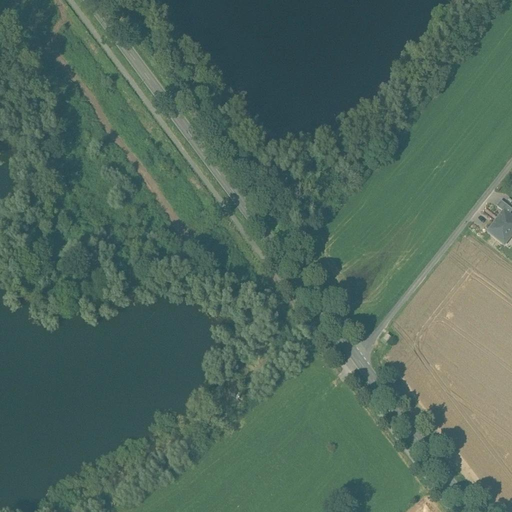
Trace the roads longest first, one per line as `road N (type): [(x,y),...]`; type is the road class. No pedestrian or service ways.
road 1 (tertiary): [(88,0),(356,358)]
road 2 (unclassified): [(356,358),(511,161)]
road 3 (tertiary): [(356,358),(472,511)]
